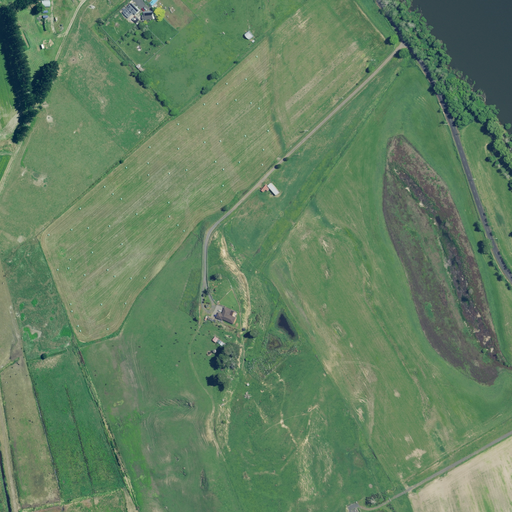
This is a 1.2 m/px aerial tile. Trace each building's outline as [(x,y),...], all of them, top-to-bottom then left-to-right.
[(140,10),(132,3),(128,7),(129,8),(124,13),(129,18),(134,13),(136,15),(140,10)] [(154,19),(154,11),(144,12),(144,15),(143,15),(143,20),(154,19)] [(253,36),(249,31),(245,34),(249,39),(253,36)] [(280,193),(272,183),(269,186),(277,195),(280,193)] [(232,310),(225,307),(223,314),(219,312),(217,318),(223,320),(223,319),(234,324),(236,317),(230,315),(232,310)] [(229,346),(220,340),(218,342),(227,348),(229,346)]
